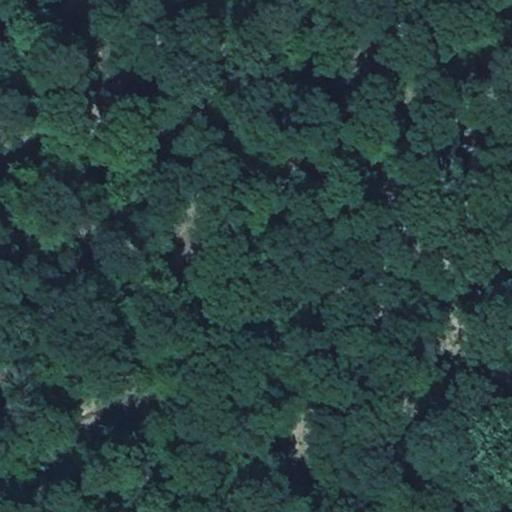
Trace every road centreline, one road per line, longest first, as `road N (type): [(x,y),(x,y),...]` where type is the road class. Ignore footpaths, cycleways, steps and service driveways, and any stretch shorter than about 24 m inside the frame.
road 1 (track): [(511,112),(431,239),(0,464)]
road 2 (track): [(253,511),(431,239),(511,200)]
